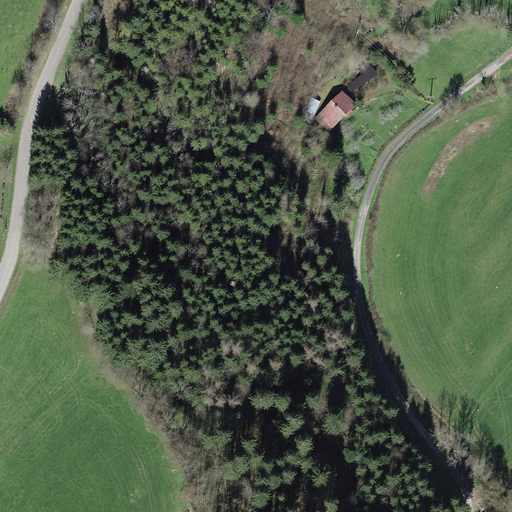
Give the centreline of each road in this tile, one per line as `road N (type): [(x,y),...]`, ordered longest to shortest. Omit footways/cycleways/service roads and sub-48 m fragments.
road 1 (unclassified): [(511,50),(393,147),(356,240),(358,300),(374,352),(452,468),(469,511)]
road 2 (tertiary): [(0,287),(31,108),(78,0)]
